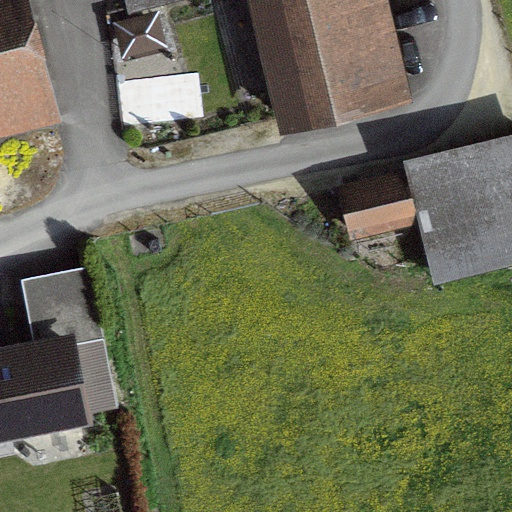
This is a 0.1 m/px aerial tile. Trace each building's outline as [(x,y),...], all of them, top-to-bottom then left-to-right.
[(0,0),(0,95),(42,85),(19,0),(0,0)] [(312,54),(363,41),(353,0),(255,0),(285,122),(326,112),(312,54)] [(511,218),(511,146),(411,171),(427,239),(511,218)] [(412,217),(401,174),(343,190),(354,233),(412,217)] [(0,430),(106,410),(93,340),(0,357),(0,430)]
